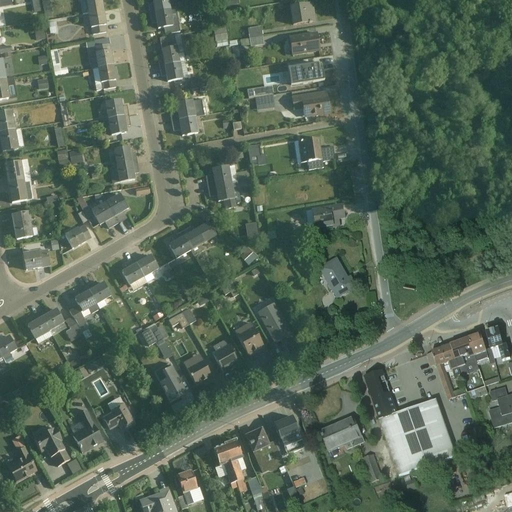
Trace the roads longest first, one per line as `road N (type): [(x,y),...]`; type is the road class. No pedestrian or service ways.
road 1 (residential): [(25,298),(165,214),(127,0)]
road 2 (secondary): [(400,339),(237,411),(82,498)]
road 3 (residential): [(340,0),(384,293),(400,339)]
